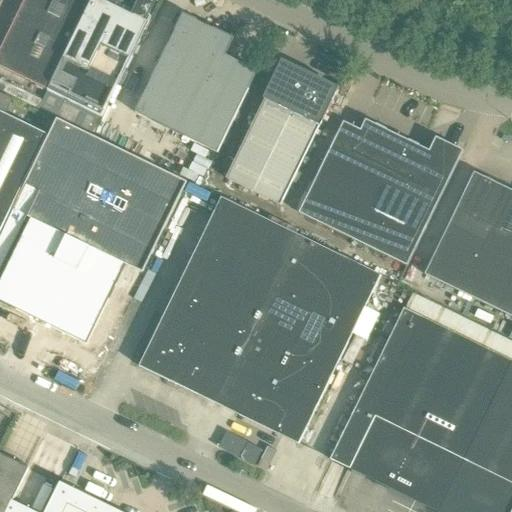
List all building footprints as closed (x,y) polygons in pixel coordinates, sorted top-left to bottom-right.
[(0,67),(47,91),(92,0),(25,0),(0,51),(0,67)] [(138,0),(134,9),(115,0),(92,0),(47,91),(101,117),(150,17),(148,16),(154,3),(154,1),(152,0),(138,0)] [(217,154),(247,92),(257,72),(225,56),(233,40),(183,16),(134,114),(217,154)] [(265,100),(226,180),(281,206),(337,90),(325,84),(313,78),(309,76),(308,74),(305,74),(283,63),(265,100)] [(0,231),(3,226),(47,135),(0,112),(0,231)] [(428,153),(366,122),(361,131),(344,122),(299,214),(407,266),(463,152),(439,140),(436,147),(432,145),(428,153)] [(21,235),(0,279),(0,322),(77,359),(115,280),(133,289),(177,198),(47,135),(3,226),(21,235)] [(511,318),(511,193),(474,175),(425,275),(511,318)] [(299,445),(332,376),(381,276),(221,199),(139,367),(299,445)] [(511,511),(511,362),(404,310),(330,460),(435,511),(511,511)] [(117,511),(60,484),(46,511),(32,511),(12,502),(28,469),(0,454),(0,511),(117,511)]
